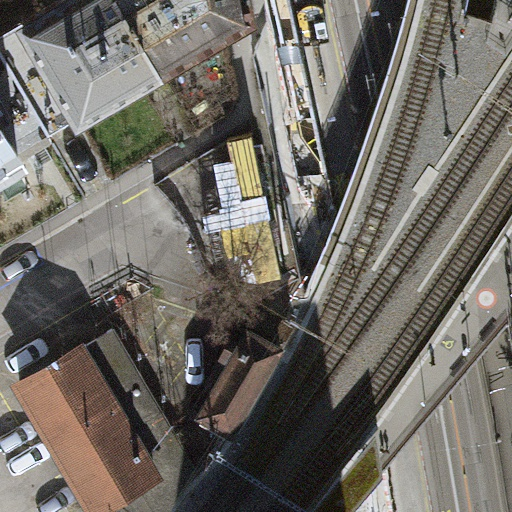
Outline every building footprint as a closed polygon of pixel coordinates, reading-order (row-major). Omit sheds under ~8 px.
[(162,68),(122,0),(58,0),(0,34),(0,50),(49,134),(162,68)] [(122,0),(162,68),(253,15),(249,0),(122,0)] [(0,163),(49,134),(0,50),(0,163)] [(232,431),(295,323),(263,305),(200,413),(232,431)] [(20,383),(95,511),(168,511),(198,471),(114,328),(20,383)]
